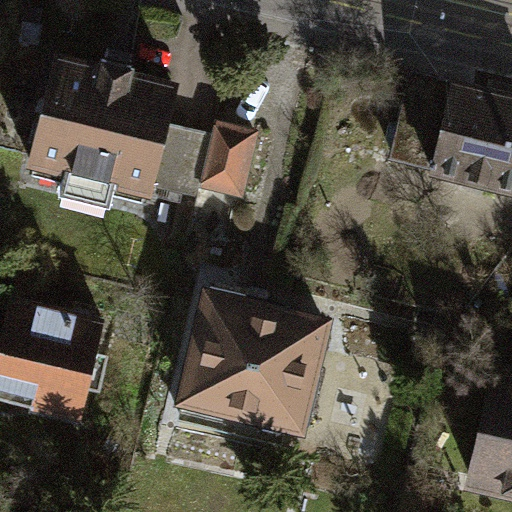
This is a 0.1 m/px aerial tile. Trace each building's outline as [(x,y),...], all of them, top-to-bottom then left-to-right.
[(144,191),(147,180),(161,122),(171,81),(128,70),(130,62),(100,55),(98,64),(58,54),(31,168),(63,176),(61,187),(109,199),(112,184),(144,191)] [(409,75),(391,153),(435,163),(454,83),(409,75)] [(511,96),(454,83),(435,163),(511,180),(511,96)] [(238,193),(253,130),(215,121),(212,134),(200,184),(238,193)] [(212,134),(161,122),(147,180),(198,192),(200,184),(212,134)] [(320,314),(210,288),(185,394),(307,423),(321,365),(309,362),(320,314)] [(102,317),(13,294),(0,343),(0,389),(32,397),(35,387),(80,398),(102,317)] [(511,367),(492,364),(469,473),(511,482),(511,367)]
